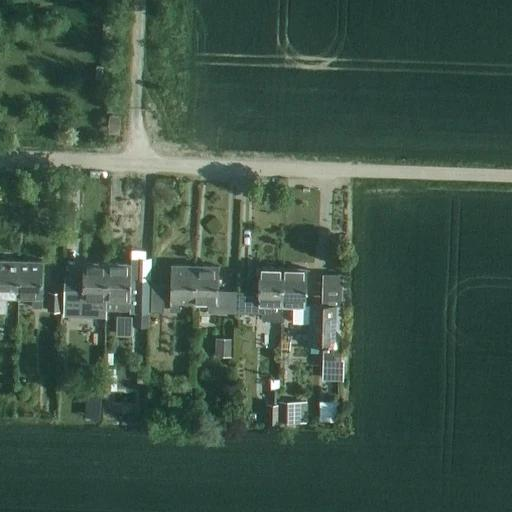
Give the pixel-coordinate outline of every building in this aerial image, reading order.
[(118,131),(118,116),(110,116),(110,131),(118,131)] [(152,241),(152,259),(163,259),(163,241),(152,241)] [(340,251),(339,278),(350,279),(351,251),(340,251)] [(0,311),(7,311),(7,298),(17,298),(18,261),(0,260),(0,311)] [(18,261),(17,298),(32,299),(32,308),(42,308),(43,261),(18,261)] [(62,287),(62,296),(82,296),(82,307),(82,316),(105,317),(105,308),(106,300),(105,300),(106,263),(83,262),(83,279),(62,279),(62,287)] [(106,263),(105,300),(106,300),(105,308),(131,309),(132,264),(106,263)] [(180,302),(193,302),(194,265),(171,265),(170,310),(180,311),(180,302)] [(194,265),(193,302),(208,303),(208,311),(237,312),(237,291),(218,291),(219,266),(194,265)] [(237,291),(237,312),(268,313),(267,324),(280,324),(281,305),(282,268),(258,267),(258,292),(237,291)] [(282,268),(281,305),(293,305),(292,324),(309,325),(309,345),(323,345),(323,347),(322,379),(342,380),(342,359),(340,359),(342,306),(310,305),(306,305),(306,269),(282,268)] [(134,312),(134,326),(148,326),(150,281),(134,281),(134,312)] [(163,307),(164,284),(150,284),(149,306),(163,307)] [(48,298),(48,308),(60,309),(61,298),(48,298)] [(247,336),(247,320),(231,320),(231,336),(247,336)] [(217,338),(216,356),(231,356),(231,338),(217,338)] [(103,374),(102,390),(115,390),(115,374),(103,374)] [(270,379),(270,390),(278,390),(279,379),(270,379)] [(278,404),(277,421),(293,422),(305,422),(306,401),(294,401),(278,401),(278,404)] [(336,403),(321,403),(321,418),(336,418),(336,403)] [(265,404),(265,422),(277,423),(277,421),(278,404),(265,404)]
